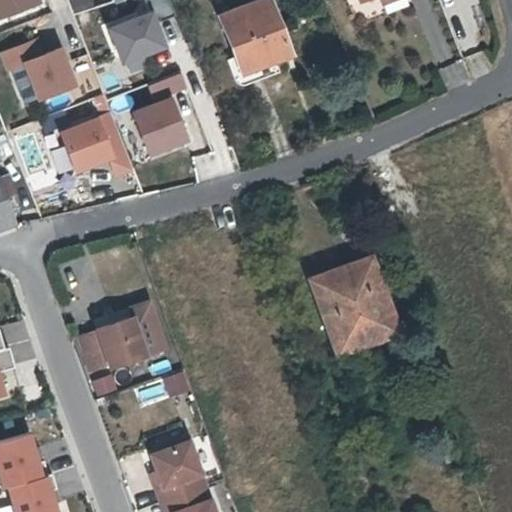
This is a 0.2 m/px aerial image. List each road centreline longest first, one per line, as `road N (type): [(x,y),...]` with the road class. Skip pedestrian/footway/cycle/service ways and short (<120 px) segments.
road 1 (residential): [(20,248),(387,132),(511,77)]
road 2 (residential): [(114,511),(20,248)]
